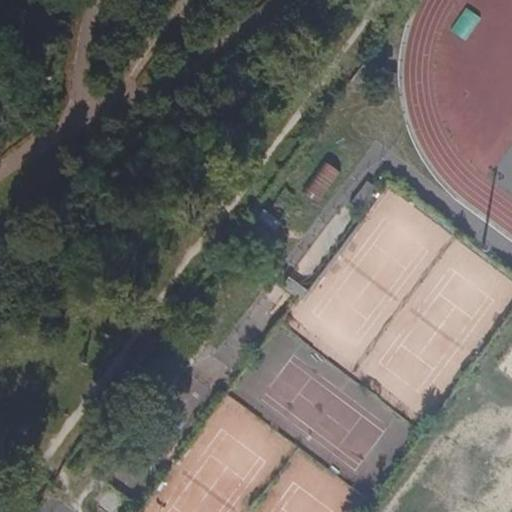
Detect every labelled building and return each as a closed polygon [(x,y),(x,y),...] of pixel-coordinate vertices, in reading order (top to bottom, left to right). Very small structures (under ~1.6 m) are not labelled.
[(313,213),(337,182),(321,170),(297,201),(313,213)] [(294,305),(278,327),(418,432),(511,297),(511,283),(379,185),(301,295),(297,300),(294,305)] [(347,218),(365,193),(354,185),(336,210),(347,218)] [(276,230),(260,218),(246,237),(261,249),(276,230)] [(274,291),(294,305),(297,300),(285,291),(288,287),(280,281),(274,291)] [(285,291),(297,300),(301,295),(288,287),(285,291)] [(250,340),(261,326),(236,307),(204,350),(221,363),(243,335),(250,340)]
